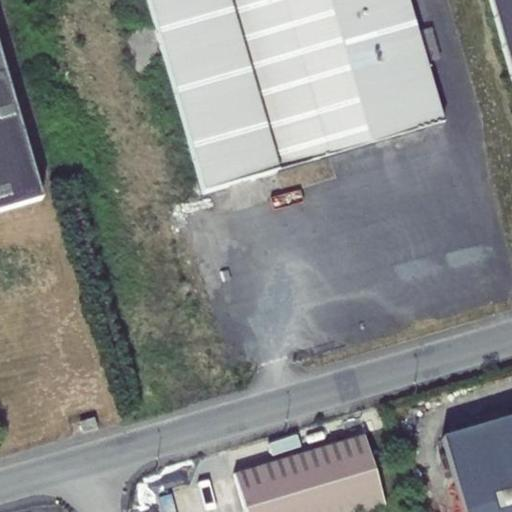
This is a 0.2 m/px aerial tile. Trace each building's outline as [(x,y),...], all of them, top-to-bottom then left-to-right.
[(150,0),(206,194),(448,124),(411,0),(150,0)] [(511,0),(490,0),(511,78),(511,0)] [(0,44),(0,215),(46,202),(0,44)] [(511,511),(511,415),(452,433),(475,511),(511,511)] [(80,423),(83,434),(98,430),(95,419),(80,423)] [(370,429),(240,467),(253,511),(356,511),(392,502),(370,429)]
